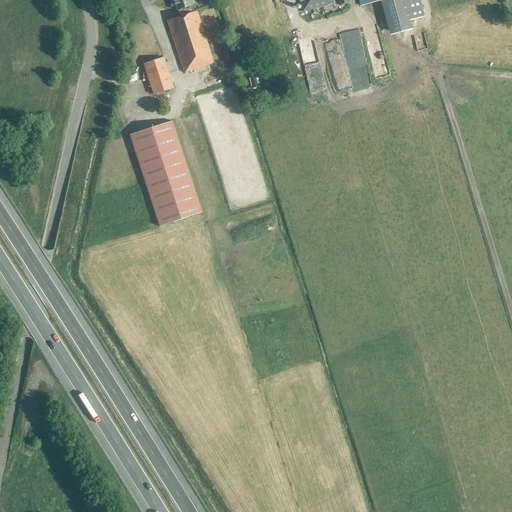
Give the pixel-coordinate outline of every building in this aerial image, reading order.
[(167,21),(184,73),(213,64),(196,12),(194,13),(191,6),(192,6),(189,0),(173,0),(177,11),(181,9),(183,16),(167,21)] [(299,0),(302,12),(334,3),(332,0),(299,0)] [(358,0),(360,6),(380,1),(389,36),(412,30),(409,21),(423,17),(418,0),(358,0)] [(331,45),(300,52),(303,66),(350,56),(346,39),(343,40),(341,33),(332,35),(330,29),(328,29),(331,45)] [(154,95),(173,89),(163,58),(144,64),(154,95)] [(393,63),(380,68),(384,80),(397,75),(393,63)] [(143,64),(136,66),(137,73),(144,72),(143,64)] [(189,115),(192,124),(202,120),(199,112),(189,115)] [(172,122),(129,135),(159,227),(202,213),(172,122)]
